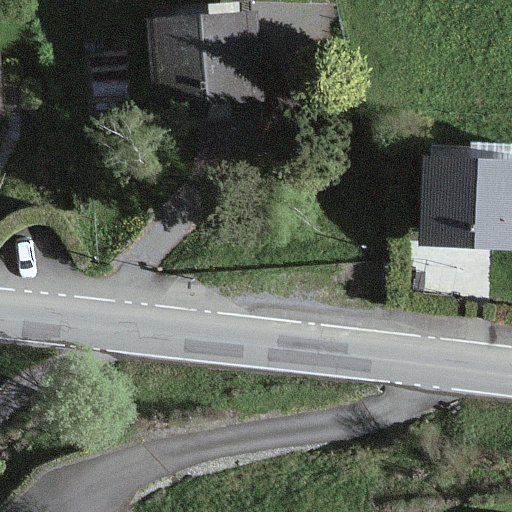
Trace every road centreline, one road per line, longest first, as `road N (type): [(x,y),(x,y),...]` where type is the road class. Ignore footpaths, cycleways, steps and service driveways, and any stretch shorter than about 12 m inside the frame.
road 1 (tertiary): [(92,322),(511,373)]
road 2 (residential): [(0,409),(81,356),(92,322)]
